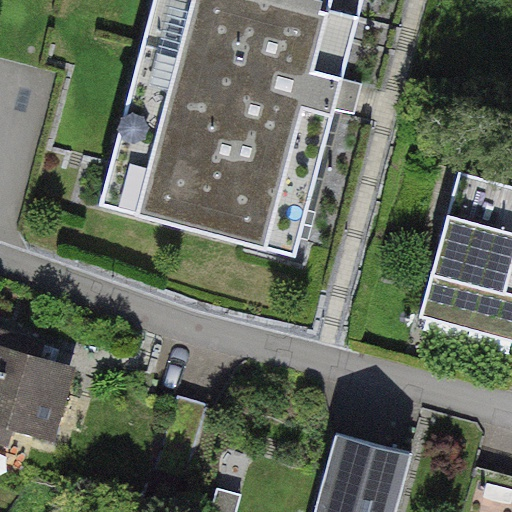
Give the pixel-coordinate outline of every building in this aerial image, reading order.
[(153,0),(99,206),(295,258),(363,0),(153,0)] [(418,313),(511,336),(511,186),(453,172),(418,313)] [(0,338),(0,424),(54,441),(79,363),(0,338)] [(209,412),(177,402),(157,470),(188,480),(209,412)] [(397,511),(414,454),(339,434),(317,511),(397,511)] [(511,511),(511,484),(475,475),(465,511),(511,511)]
